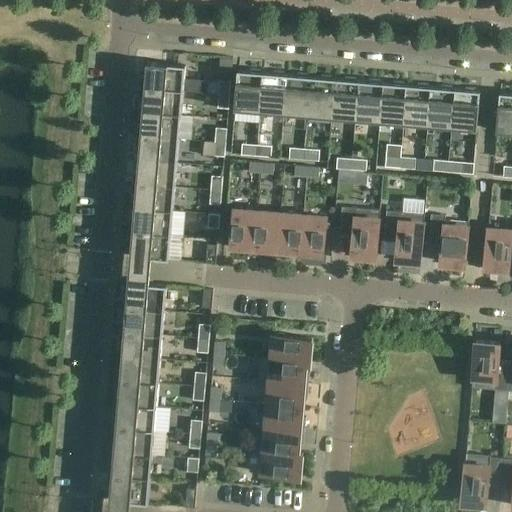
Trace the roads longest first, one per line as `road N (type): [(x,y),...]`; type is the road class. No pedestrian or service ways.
road 1 (residential): [(120,25),(80,511)]
road 2 (residential): [(511,58),(120,25)]
road 3 (residential): [(334,511),(355,286)]
road 4 (residential): [(511,298),(355,286)]
road 5 (residential): [(355,286),(206,273)]
